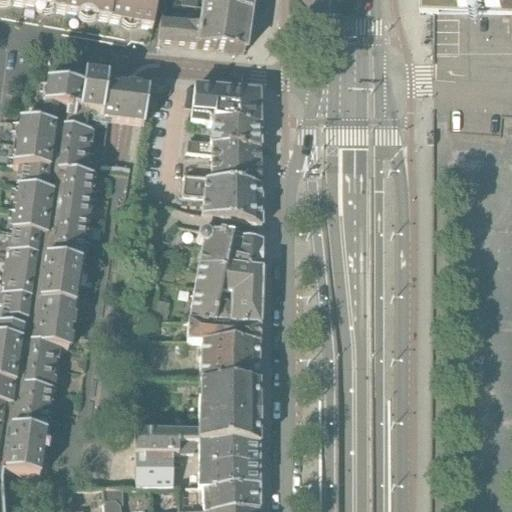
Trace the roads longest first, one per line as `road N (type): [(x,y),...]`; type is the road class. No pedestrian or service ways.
road 1 (residential): [(402,511),(401,177),(366,0)]
road 2 (residential): [(327,76),(285,202),(285,511)]
road 3 (secondary): [(327,76),(347,368),(346,511)]
road 4 (secondary): [(361,511),(360,77)]
road 5 (residential): [(327,76),(143,65)]
